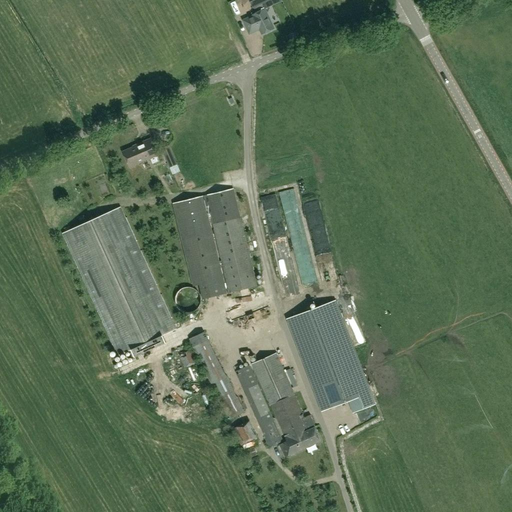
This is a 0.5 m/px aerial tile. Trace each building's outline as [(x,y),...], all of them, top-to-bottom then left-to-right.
[(253,8),(256,14),(253,15),(254,16),(244,21),(250,33),(260,29),(263,34),(274,29),(261,4),(270,0),(248,0),(253,8)] [(130,167),(150,159),(152,164),(159,161),(157,156),(158,155),(151,138),(137,144),(138,145),(123,152),(130,167)] [(180,172),(170,145),(162,148),(173,175),(180,172)] [(287,187),(312,185),(311,177),(287,178),(287,187)] [(205,208),(209,207),(229,293),(257,286),(234,189),(171,203),(190,285),(199,283),(203,299),(225,294),(205,208)] [(313,286),(296,201),(284,203),(300,288),(313,286)] [(306,206),(324,290),(336,288),(324,233),(323,233),(317,203),(306,206)] [(262,209),(285,299),(299,295),(277,205),(262,209)] [(125,218),(120,207),(63,234),(68,245),(66,245),(77,268),(78,268),(83,277),(81,278),(97,312),(98,311),(103,321),(101,322),(112,345),(113,344),(118,355),(131,349),(135,357),(166,343),(163,335),(176,329),(171,318),(172,317),(162,294),(160,295),(156,285),(157,284),(142,250),(140,251),(136,241),(137,241),(127,218),(125,218)] [(175,299),(175,300),(175,301),(175,302),(175,303),(176,304),(176,305),(176,306),(177,307),(177,308),(179,309),(180,310),(181,311),(182,312),(183,312),(184,312),(186,313),(188,313),(190,313),(191,313),(192,312),(193,312),(195,311),(196,310),(197,310),(197,309),(198,308),(199,308),(199,307),(200,306),(200,305),(200,304),(201,303),(201,302),(201,301),(201,300),(201,299),(201,298),(201,297),(201,296),(200,295),(199,293),(199,292),(197,291),(197,290),(196,289),(194,288),(193,288),(192,287),(191,287),(189,287),(188,287),(186,287),(184,287),(183,288),(182,288),(181,289),(180,290),(179,290),(178,291),(177,292),(177,293),(176,294),(176,295),(176,296),(175,297),(175,298),(175,299)] [(298,316),(332,407),(349,400),(353,412),(374,405),(335,302),(298,316)] [(189,339),(193,347),(229,419),(244,412),(209,340),(208,340),(204,332),(189,339)] [(175,367),(187,364),(183,348),(171,351),(175,367)] [(251,364),(270,406),(295,395),(277,353),(251,364)] [(283,441),(248,366),(234,373),(269,447),(283,441)] [(304,417),(294,395),(271,406),(287,441),(279,445),(284,457),(320,441),(314,428),(316,427),(310,415),(304,417)] [(257,437),(249,420),(232,428),(240,445),(257,437)] [(252,442),(242,446),(247,459),(258,455),(252,442)]
